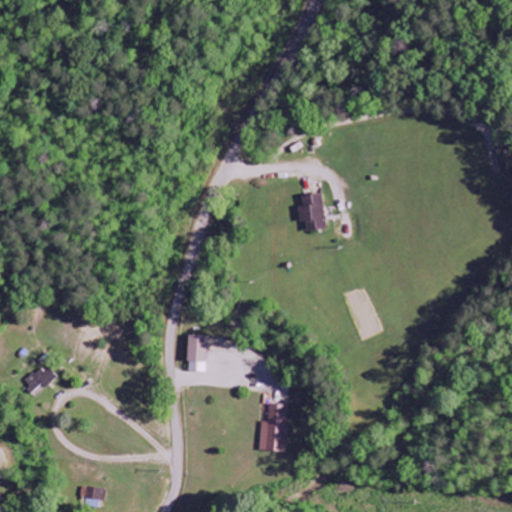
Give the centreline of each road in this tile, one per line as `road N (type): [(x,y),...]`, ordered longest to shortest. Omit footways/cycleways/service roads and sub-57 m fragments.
road 1 (residential): [(161,511),(176,453),(170,343),(196,248),(224,174),(318,0)]
road 2 (residential): [(271,159),(321,127),(420,111),(466,120),(484,133),(496,159)]
